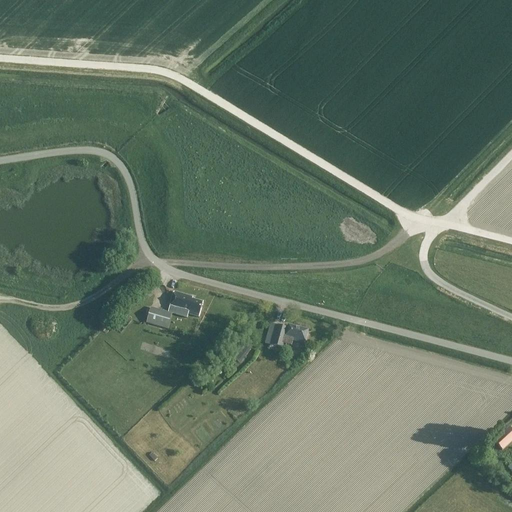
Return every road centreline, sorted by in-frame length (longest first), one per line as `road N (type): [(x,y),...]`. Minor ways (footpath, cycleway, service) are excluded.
road 1 (unclassified): [(511,361),(178,274),(150,257)]
road 2 (track): [(157,264),(356,262),(428,237)]
road 3 (unclassified): [(150,257),(129,182),(112,158),(86,149),(0,160)]
